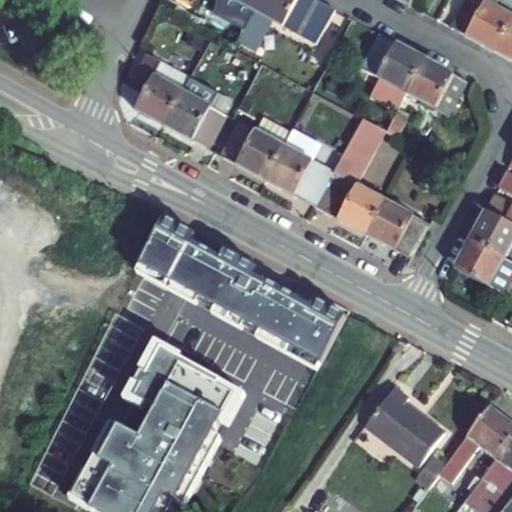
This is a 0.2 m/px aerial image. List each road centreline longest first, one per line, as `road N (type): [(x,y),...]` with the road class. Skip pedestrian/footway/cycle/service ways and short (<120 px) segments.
road 1 (primary): [(407,312),(79,134)]
road 2 (residential): [(407,312),(511,127)]
road 3 (residential): [(511,92),(496,70),(366,0)]
road 4 (residential): [(79,134),(131,23)]
road 5 (primary): [(511,371),(407,312)]
